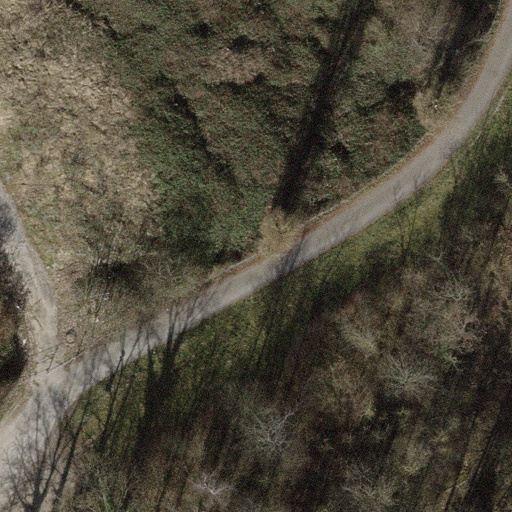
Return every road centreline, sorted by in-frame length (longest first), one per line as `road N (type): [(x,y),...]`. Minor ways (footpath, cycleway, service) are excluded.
road 1 (track): [(511,41),(468,122),(398,190),(71,379)]
road 2 (track): [(0,225),(71,379)]
